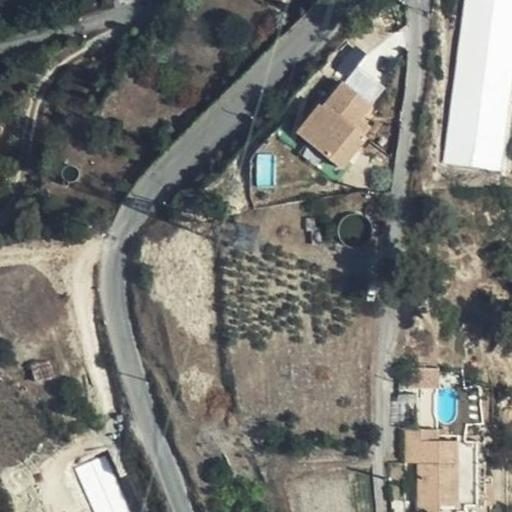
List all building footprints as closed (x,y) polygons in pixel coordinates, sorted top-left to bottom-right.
[(75,12),(73,0),(56,0),(59,14),(75,12)] [(503,169),(511,98),(511,0),(467,0),(446,161),(503,169)] [(323,104),(312,116),(321,123),(311,137),(330,153),(339,142),(355,155),(369,137),(364,133),(354,125),(361,117),(373,102),(344,80),(324,104),(323,104)] [(321,123),(312,116),(301,130),(311,137),(321,123)] [(371,125),(361,117),(354,125),(364,133),(371,125)] [(339,142),(330,153),(346,166),(355,155),(339,142)] [(428,444),(442,443),(442,432),(427,433),(428,444)] [(447,511),(442,443),(428,444),(427,433),(409,434),(411,465),(421,463),(423,511),(447,511)]
